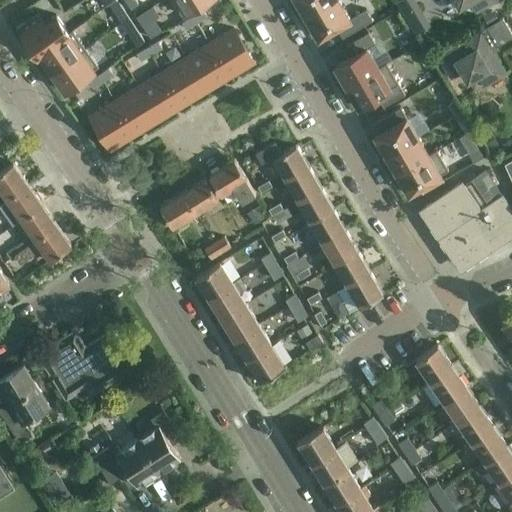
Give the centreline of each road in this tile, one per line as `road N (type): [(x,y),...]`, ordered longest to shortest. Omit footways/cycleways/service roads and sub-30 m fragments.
road 1 (residential): [(447,307),(258,0)]
road 2 (tertiary): [(265,459),(133,250)]
road 3 (tertiary): [(133,250),(0,59)]
road 4 (residential): [(0,333),(133,250)]
